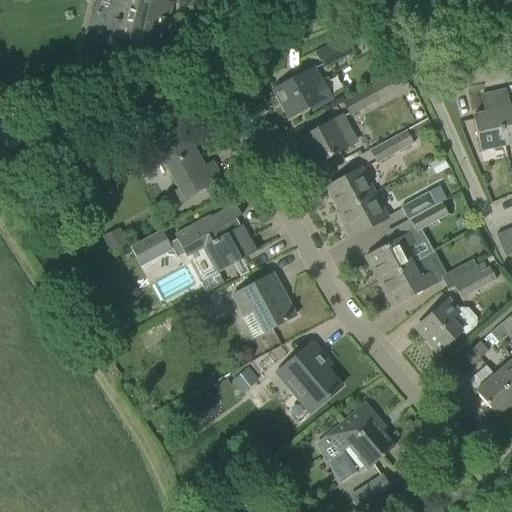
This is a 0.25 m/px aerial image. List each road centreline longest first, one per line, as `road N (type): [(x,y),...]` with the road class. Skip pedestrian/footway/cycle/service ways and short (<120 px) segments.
road 1 (residential): [(488,486),(361,332),(259,161),(214,55)]
road 2 (track): [(0,218),(148,446),(174,511)]
road 3 (residential): [(420,71),(381,17),(341,8),(214,55)]
road 4 (residential): [(511,208),(489,218),(420,71)]
